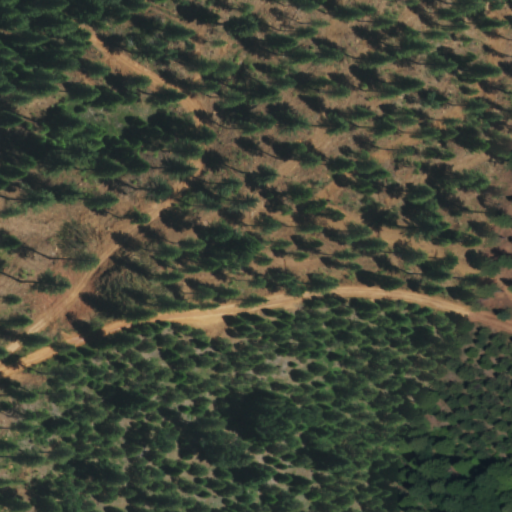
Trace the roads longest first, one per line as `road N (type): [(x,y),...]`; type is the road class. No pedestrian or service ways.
road 1 (track): [(54,350),(203,192),(209,142),(184,93),(40,0)]
road 2 (track): [(511,327),(421,299),(345,289),(54,350)]
